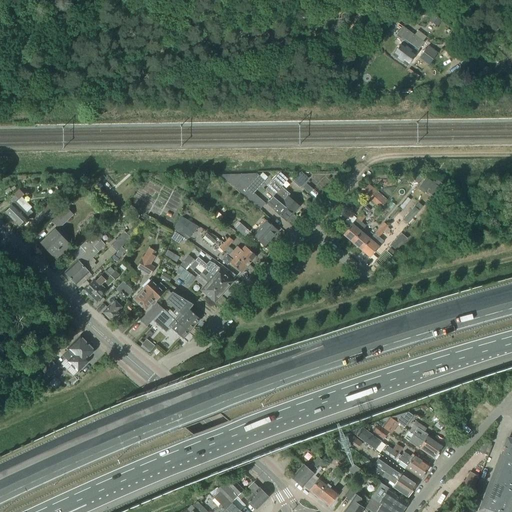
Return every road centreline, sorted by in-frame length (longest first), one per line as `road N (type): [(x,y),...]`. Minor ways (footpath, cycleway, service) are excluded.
road 1 (motorway): [(511,304),(209,403),(0,493)]
road 2 (motorway): [(511,288),(196,392),(0,476)]
road 3 (motorway): [(83,495),(241,429),(511,340)]
road 4 (residential): [(155,381),(205,346),(308,229)]
road 5 (secondary): [(155,381),(0,246)]
road 6 (secondary): [(292,511),(265,474),(155,381)]
road 7 (residential): [(409,511),(502,405)]
